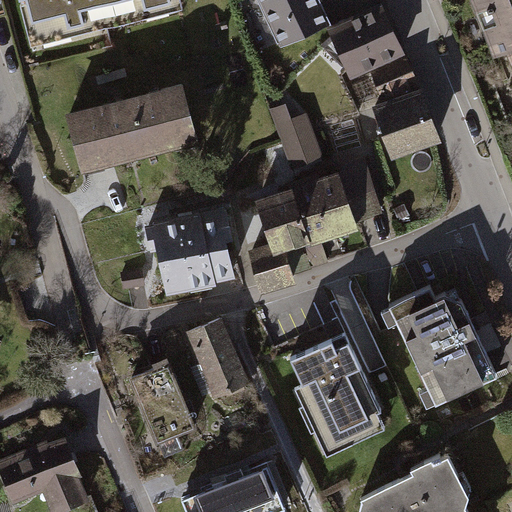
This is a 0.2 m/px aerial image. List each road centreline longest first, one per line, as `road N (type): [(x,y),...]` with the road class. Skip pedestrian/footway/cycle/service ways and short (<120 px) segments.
road 1 (residential): [(497,227),(460,229),(138,321),(106,310),(67,220),(55,204),(38,204)]
road 2 (secondary): [(404,0),(497,227)]
road 3 (residential): [(38,204),(75,348)]
road 4 (residential): [(87,390),(139,511)]
road 5 (residential): [(0,89),(38,204)]
